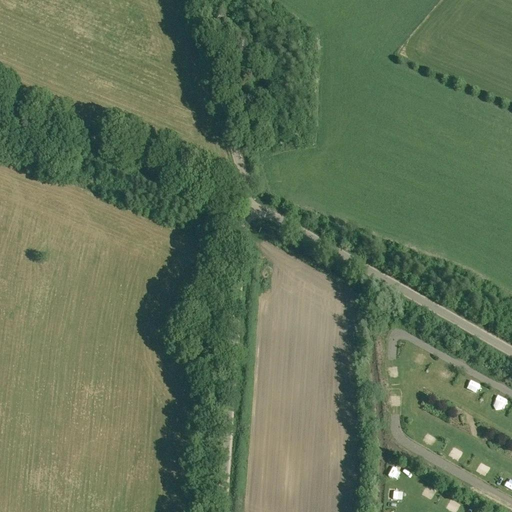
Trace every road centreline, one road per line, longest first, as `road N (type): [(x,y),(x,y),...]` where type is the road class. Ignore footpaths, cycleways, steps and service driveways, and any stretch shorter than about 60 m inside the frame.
road 1 (unclassified): [(221,511),(242,200)]
road 2 (unclassified): [(511,351),(242,200)]
road 3 (unclassified): [(242,200),(0,100)]
road 4 (unclassified): [(242,200),(242,176),(187,0)]
road 5 (track): [(394,419),(400,438),(511,503)]
